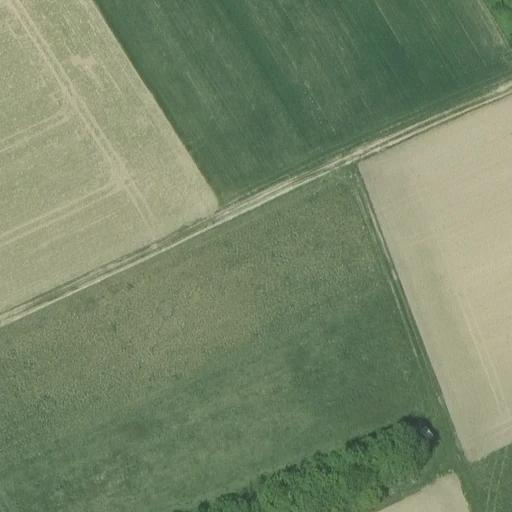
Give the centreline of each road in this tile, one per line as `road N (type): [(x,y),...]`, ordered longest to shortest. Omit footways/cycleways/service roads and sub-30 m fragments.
road 1 (track): [(0,321),(511,86)]
road 2 (track): [(479,511),(347,158)]
road 3 (track): [(432,394),(164,511)]
